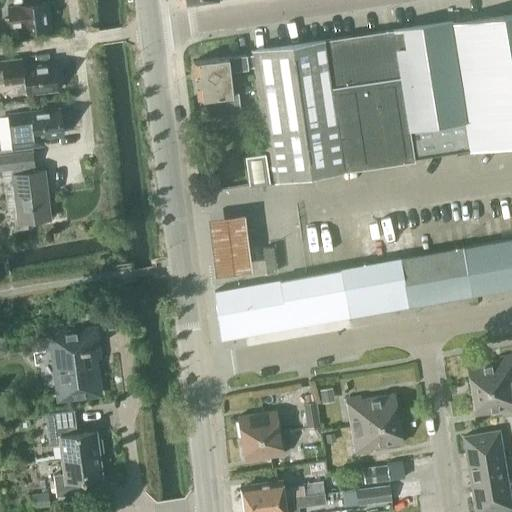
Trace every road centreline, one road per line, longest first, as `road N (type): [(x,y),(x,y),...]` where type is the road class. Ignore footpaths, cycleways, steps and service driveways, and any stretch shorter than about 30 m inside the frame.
road 1 (tertiary): [(190,370),(148,31)]
road 2 (residential): [(190,370),(419,329)]
road 3 (residential): [(148,31),(340,0)]
road 4 (residential): [(449,511),(419,329)]
road 5 (tertiary): [(208,506),(190,370)]
